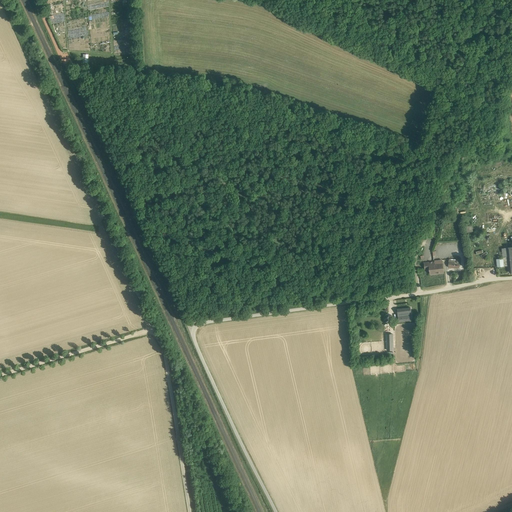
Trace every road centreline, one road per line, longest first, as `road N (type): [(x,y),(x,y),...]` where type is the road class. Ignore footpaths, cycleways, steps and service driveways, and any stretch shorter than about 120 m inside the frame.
road 1 (unclassified): [(275,511),(187,326),(511,277)]
road 2 (track): [(187,326),(37,0)]
road 3 (track): [(0,373),(139,333),(158,335),(189,511)]
road 4 (track): [(158,263),(141,144),(160,73)]
